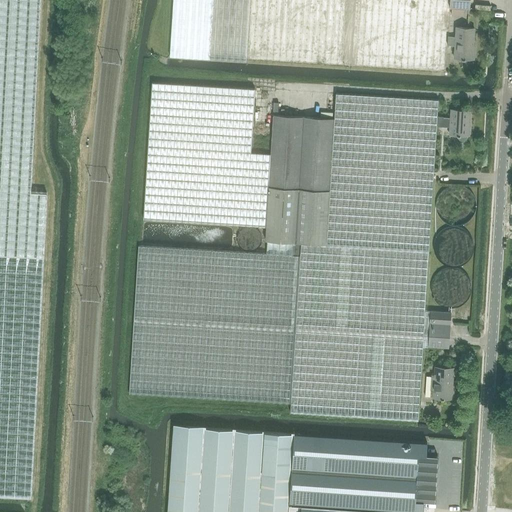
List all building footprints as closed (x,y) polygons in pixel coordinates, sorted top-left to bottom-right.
[(0,0),(0,496),(31,498),(47,194),(31,193),(41,0),(0,0)] [(171,0),(168,56),(247,61),(445,73),(447,45),(448,37),(448,36),(449,10),(450,8),(452,8),(451,15),(463,15),(464,9),(469,9),(469,0),(171,0)] [(448,37),(447,45),(455,46),(454,58),(474,59),(474,50),(473,50),(474,28),(456,27),(456,37),(448,36),(448,37)] [(143,220),(235,226),(268,228),(267,255),(230,253),(143,248),(139,248),(130,397),(292,406),(291,415),(420,422),(425,345),(448,347),(449,324),(449,310),(427,308),(438,125),(438,115),(439,98),(335,94),(335,119),(273,116),(271,153),(251,152),(255,88),(151,82),(143,220)] [(451,116),(438,115),(438,125),(450,126),(449,134),(457,135),(458,137),(459,139),(460,140),(462,140),(464,140),(466,139),(467,137),(467,135),(469,135),(470,126),(468,126),(469,110),(451,109),(451,116)] [(473,204),(473,200),(472,197),(470,194),(468,191),(466,189),(462,186),(459,185),(455,185),(452,185),(447,186),(444,188),(442,189),(439,192),(437,195),(436,199),(435,203),(435,206),(436,210),(438,213),(440,217),(443,219),(445,221),(448,222),(452,223),(456,223),(459,222),(464,220),(467,217),(469,215),(471,212),(472,208),(473,204)] [(471,246),(471,242),(469,239),(468,235),(464,232),(460,229),(457,228),(454,227),(450,227),(446,228),(443,229),(440,231),(437,233),(435,236),(434,239),(433,242),(432,246),(433,250),(434,254),(435,257),(438,260),(440,262),(444,264),(447,265),(451,265),(455,265),(458,264),(461,263),(465,260),(468,257),(469,254),(470,250),(471,246)] [(260,244),(261,240),(260,235),(257,231),(254,229),(249,228),(245,229),(241,231),(239,235),(238,239),(239,244),(241,247),(245,250),(249,251),(253,250),(257,247),(260,244)] [(472,289),(472,288),(471,284),(470,280),(468,277),(466,274),(463,272),(460,270),(455,268),(452,268),(448,268),(443,270),(440,272),(438,274),(435,277),(433,280),(432,283),(431,288),(432,291),(433,295),(435,300),(437,302),(440,305),(443,307),(446,308),(450,309),(454,308),(458,308),(461,306),(466,303),(468,301),(470,297),(471,293),(472,289)] [(425,396),(433,397),(441,398),(453,399),(453,390),(452,389),(453,368),(435,366),(435,376),(426,376),(425,396)] [(395,511),(396,511),(411,511),(422,511),(423,501),(435,502),(437,456),(426,456),(426,443),(291,433),(284,433),(284,430),(266,428),(266,432),(173,426),(173,427),(169,505),(169,507),(168,511),(395,511)]
